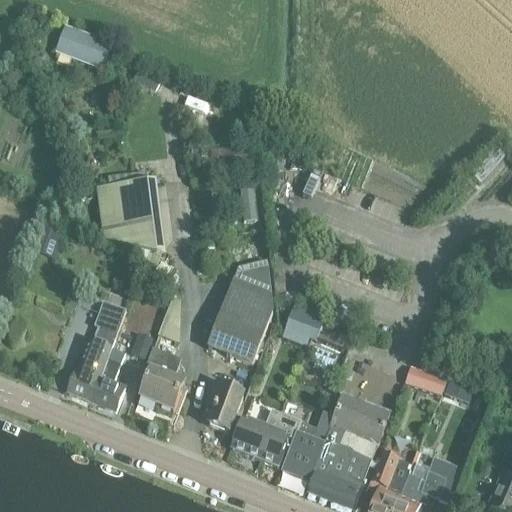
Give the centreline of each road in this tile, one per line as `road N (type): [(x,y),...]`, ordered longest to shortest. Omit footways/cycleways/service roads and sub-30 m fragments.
road 1 (residential): [(181,466),(191,438),(197,334),(165,96)]
road 2 (tertiary): [(181,466),(0,394)]
road 3 (tertiary): [(296,511),(181,466)]
